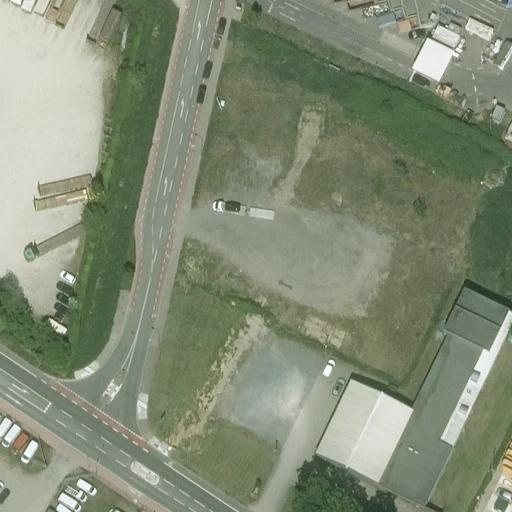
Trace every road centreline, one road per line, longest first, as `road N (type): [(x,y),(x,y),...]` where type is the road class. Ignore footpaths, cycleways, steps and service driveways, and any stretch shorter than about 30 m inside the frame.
road 1 (unclassified): [(88,432),(117,385),(133,335),(207,0)]
road 2 (secondary): [(88,432),(205,511)]
